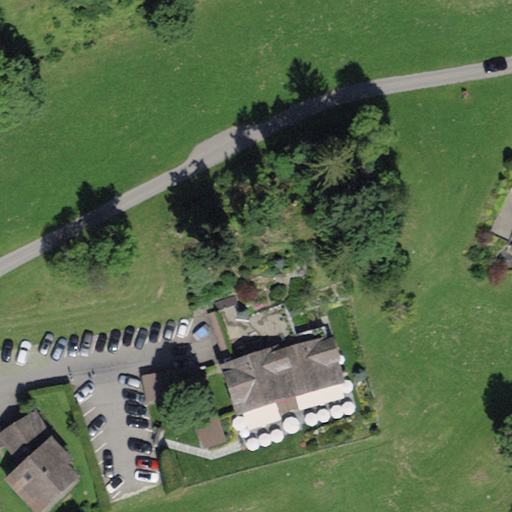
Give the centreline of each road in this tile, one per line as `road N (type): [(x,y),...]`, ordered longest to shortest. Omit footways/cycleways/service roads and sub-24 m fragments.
road 1 (unclassified): [(511,63),(368,89),(308,109),(0,267)]
road 2 (unclassified): [(0,385),(191,349)]
